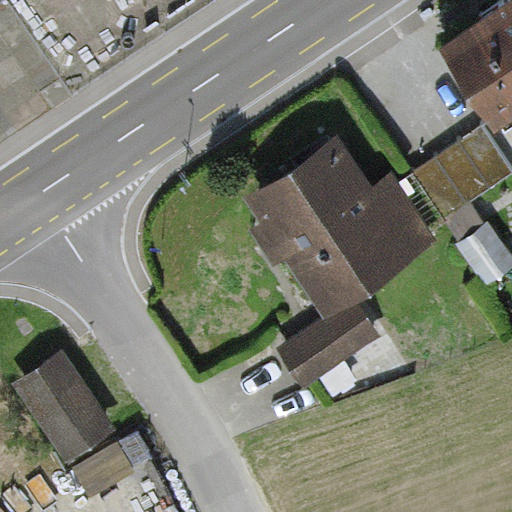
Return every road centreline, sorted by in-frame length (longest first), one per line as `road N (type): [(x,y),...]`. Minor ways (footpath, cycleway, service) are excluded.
road 1 (residential): [(238,511),(37,197)]
road 2 (primary): [(37,197),(333,0)]
